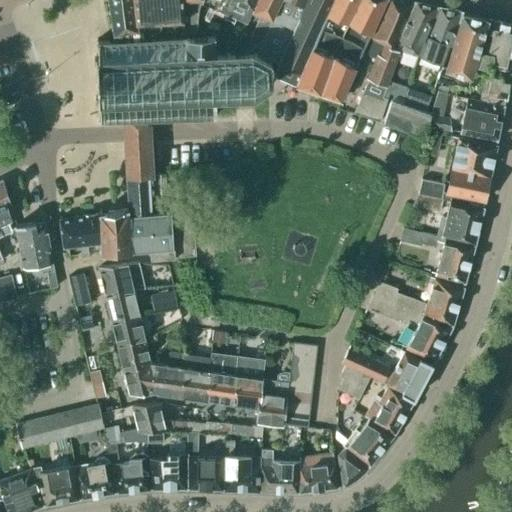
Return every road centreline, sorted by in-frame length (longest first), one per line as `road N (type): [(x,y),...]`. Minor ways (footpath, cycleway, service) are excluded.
road 1 (residential): [(79,511),(136,503),(328,503),(382,478),(459,351),(511,169)]
road 2 (residential): [(42,148),(59,137),(319,130),(391,155),(403,166),(402,181)]
road 3 (residential): [(0,408),(71,390),(75,379),(42,148)]
road 4 (residential): [(320,425),(327,342),(402,181)]
road 5 (residential): [(42,148),(0,18)]
